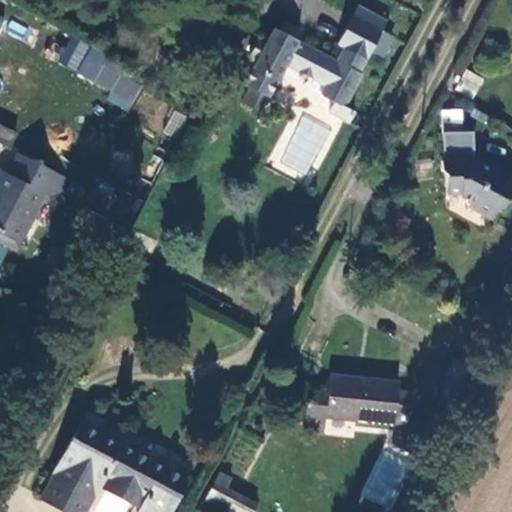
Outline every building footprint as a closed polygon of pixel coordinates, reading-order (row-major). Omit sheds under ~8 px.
[(344,109),(388,23),(359,8),(338,49),(342,50),(337,61),(273,29),(243,88),(248,91),(242,102),(259,111),(265,99),(270,102),(287,69),(323,87),(318,96),(344,109)] [(130,112),(146,76),(68,41),(57,65),(111,89),(106,101),(130,112)] [(465,68),(455,88),(474,97),(484,78),(465,68)] [(175,138),(186,116),(174,110),(163,132),(175,138)] [(0,141),(11,147),(17,132),(0,124),(0,141)] [(443,195),(458,195),(496,216),(511,188),(511,177),(474,155),(473,133),(442,133),(443,195)] [(67,181),(24,161),(14,181),(0,174),(0,244),(18,253),(45,197),(57,202),(67,181)] [(429,404),(461,421),(487,375),(454,357),(429,404)] [(393,425),(396,383),(329,377),(327,395),(307,394),(303,436),(325,438),(327,418),(393,425)] [(170,511),(188,482),(79,421),(36,498),(60,511),(84,511),(98,487),(107,496),(137,508),(135,511),(170,511)] [(380,447),(362,498),(390,509),(409,457),(380,447)] [(227,487),(232,477),(218,471),(202,505),(217,511),(253,511),(258,502),(227,487)]
